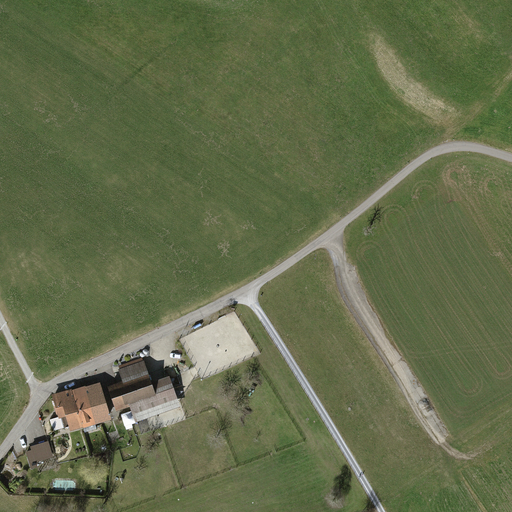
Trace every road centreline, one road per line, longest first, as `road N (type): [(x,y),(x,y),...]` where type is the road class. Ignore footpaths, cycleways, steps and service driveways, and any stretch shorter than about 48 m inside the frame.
road 1 (unclassified): [(511,158),(463,146),(424,157),(271,275),(56,383),(0,453)]
road 2 (track): [(328,235),(348,288),(443,442)]
